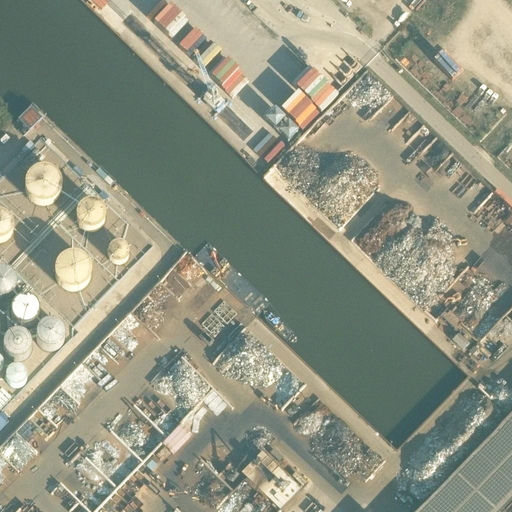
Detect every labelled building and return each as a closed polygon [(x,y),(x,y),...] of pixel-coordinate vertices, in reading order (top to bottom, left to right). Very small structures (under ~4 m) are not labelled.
[(225,10),(241,28),(252,18),(236,0),(225,10)] [(32,109),(31,108),(19,119),(18,120),(19,121),(29,132),(42,119),(32,109)] [(258,169),(268,158),(250,142),(241,153),(258,169)] [(61,189),(61,184),(60,181),(57,177),(53,173),(48,171),(42,170),(35,172),(30,176),(27,180),(25,186),(25,191),(27,197),(30,201),(33,204),(38,206),(43,207),(49,206),(54,203),(58,199),(61,193),(61,189)] [(104,224),(105,220),(105,217),(104,214),(102,210),(100,207),(96,205),(93,204),(90,204),(86,205),(83,206),(80,209),(77,212),(76,216),(76,222),(78,225),(80,229),(83,231),(86,232),(90,233),(94,233),(98,231),(101,228),(104,224)] [(0,243),(1,244),(6,242),(10,237),(12,233),(13,229),(12,224),(7,218),(3,216),(0,215),(0,243)] [(129,255),(128,251),(127,248),(124,246),(121,245),(117,244),(114,245),(111,247),(109,250),(108,253),(107,256),(109,260),(111,263),(113,265),(116,266),(119,266),(123,265),(125,263),(127,261),(129,258),(129,255)] [(65,258),(60,261),(56,266),(55,271),(55,277),(56,282),(58,286),(62,289),(66,292),(70,293),(75,293),(80,292),(83,290),(86,288),(88,285),(90,281),(91,277),(91,273),(91,270),(89,266),(86,261),(81,258),(76,257),(70,256),(65,258)] [(0,300),(2,301),(5,300),(10,298),(12,296),(14,294),(16,290),(16,286),(16,282),(14,279),(12,276),(8,273),(4,272),(0,272),(0,300)] [(12,321),(14,323),(16,325),(18,327),(21,328),(24,328),(26,328),(29,328),(32,327),(34,325),(36,323),(37,321),(38,319),(39,316),(39,313),(38,310),(37,307),(36,305),(34,303),(32,302),(29,301),(26,300),(23,300),(20,301),(18,302),(16,303),(14,305),(12,307),(11,310),(11,313),(11,316),(11,319),(12,321)] [(38,345),(39,347),(41,349),(43,350),(46,352),(49,352),(52,352),(55,351),(57,350),(59,349),(61,347),(63,345),(64,342),(64,339),(64,336),(64,333),(63,331),(61,329),(59,327),(57,325),(54,324),(51,324),(49,324),(46,324),(43,325),(41,327),(39,329),(38,331),(37,334),(36,337),(36,340),(37,342),(38,345)] [(9,360),(11,361),(14,362),(16,362),(19,362),(22,361),(25,360),(27,358),(29,356),(30,354),(31,352),(32,349),(31,346),(31,343),(29,340),(28,338),(26,336),(23,335),(21,334),(18,334),(15,334),(12,334),(10,336),(7,337),(6,340),(4,342),(3,344),(3,347),(3,350),(4,353),(5,355),(7,358),(9,360)] [(463,352),(470,345),(459,334),(452,341),(463,352)] [(6,378),(6,380),(6,381),(7,383),(8,385),(9,387),(11,388),(13,389),(15,389),(17,389),(19,389),(21,388),(23,387),(24,386),(25,384),(26,382),(27,380),(27,378),(26,376),(26,374),(25,372),(23,371),(21,370),(19,369),(17,368),(15,368),(13,369),(12,369),(10,370),(8,372),(7,374),(6,376),(6,378)] [(500,511),(501,511),(511,500),(511,414),(418,511),(334,511),(334,510),(325,501),(301,478),(300,479),(250,430),(243,437),(208,404),(120,496),(136,511),(500,511)]
